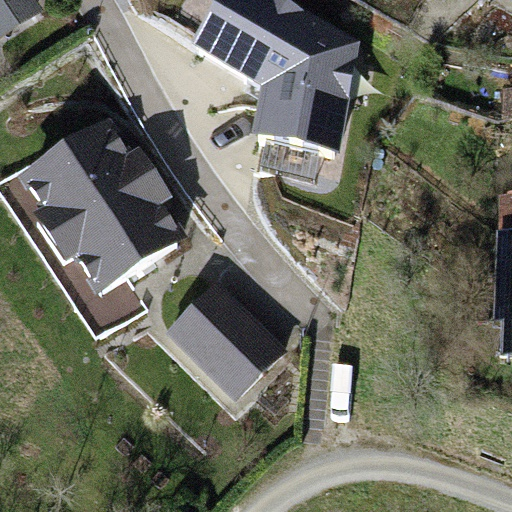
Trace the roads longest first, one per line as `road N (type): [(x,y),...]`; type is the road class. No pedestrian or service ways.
road 1 (residential): [(322,333),(237,239),(88,0)]
road 2 (track): [(269,511),(314,477),(418,471),(511,507)]
